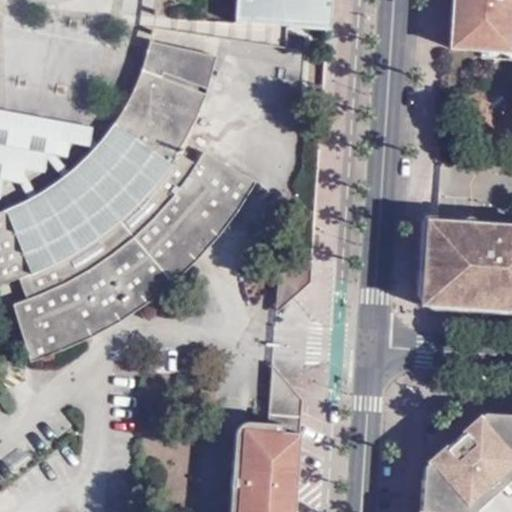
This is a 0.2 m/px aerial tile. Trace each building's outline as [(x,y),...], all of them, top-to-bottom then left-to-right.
[(234,0),(231,38),(270,45),(272,21),(285,21),(329,23),(330,0),(234,0)] [(511,0),(462,0),(458,32),(462,38),(504,42),(503,52),(511,52),(511,0)] [(284,47),(285,21),(272,21),(270,45),(284,47)] [(149,39),(141,69),(205,92),(214,54),(149,39)] [(205,92),(141,69),(140,68),(126,99),(105,133),(85,155),(61,177),(28,197),(2,210),(0,210),(0,282),(17,277),(24,298),(9,303),(27,362),(57,351),(124,316),(173,280),(216,240),(255,181),(203,149),(193,162),(175,151),(191,122),(205,92)] [(0,176),(20,181),(24,165),(41,168),(44,149),(64,154),(68,138),(87,143),(90,126),(0,108),(0,176)] [(486,216),(446,214),(434,214),(432,250),(443,251),(443,269),(431,268),(429,297),(511,303),(511,220),(486,218),(486,216)] [(309,277),(310,260),(278,257),(274,310),(309,277)] [(294,511),(303,398),(272,363),(267,421),(263,477),(231,475),(229,495),(262,498),(260,511),(294,511)] [(511,416),(491,416),(436,467),(431,473),(429,489),(511,417),(511,416)] [(511,417),(429,489),(427,510),(427,511),(472,511),(473,503),(511,470),(511,417)] [(263,477),(267,421),(235,419),(231,475),(263,477)] [(472,511),(486,511),(511,490),(511,470),(473,503),(472,511)] [(260,511),(262,498),(229,495),(227,511),(260,511)]
